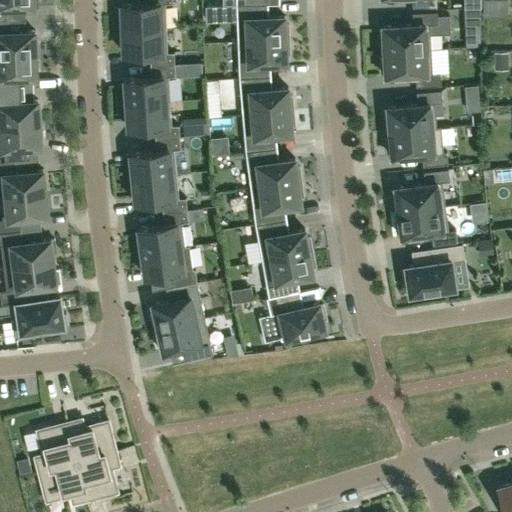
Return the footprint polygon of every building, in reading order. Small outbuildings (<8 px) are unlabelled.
[(6,6),(38,6),(38,0),(0,0),(0,18),(6,19),(6,6)] [(165,16),(165,3),(172,2),(171,0),(147,0),(148,2),(122,3),(123,28),(166,27),(165,16)] [(236,3),(238,40),(288,38),(288,23),(285,23),(284,15),(262,16),(262,3),(236,3)] [(221,4),(206,4),(207,19),(222,19),(221,4)] [(384,43),(384,50),(431,48),(430,33),(450,32),(449,13),(437,14),(437,10),(412,11),(413,23),(383,25),(383,28),(379,28),(380,43),(384,43)] [(479,11),(470,11),(471,42),(479,42),(479,11)] [(0,53),(36,52),(35,29),(6,31),(6,19),(0,18),(0,53)] [(166,52),(166,27),(123,28),(124,53),(145,52),(150,52),(151,64),(174,63),(174,52),(166,52)] [(238,40),(239,77),(265,75),(264,63),(286,62),(286,53),(289,53),(288,38),(238,40)] [(432,72),(431,48),(384,50),(384,57),(380,57),(381,72),(385,72),(385,75),(415,73),(415,74),(416,85),(441,84),(440,72),(432,72)] [(493,50),(493,67),(506,67),(506,50),(493,50)] [(0,53),(0,89),(9,89),(8,77),(37,76),(36,64),(36,52),(0,53)] [(188,75),(202,74),(201,61),(188,62),(188,75)] [(175,75),(174,63),(151,64),(151,76),(125,78),(127,103),(170,100),(168,76),(175,75)] [(242,114),(293,109),(292,94),(288,95),(288,86),(266,88),(265,75),(239,77),(242,114)] [(206,79),(207,98),(220,96),(218,78),(206,79)] [(478,84),(466,85),(467,98),(479,97),(478,84)] [(0,124),(40,122),(38,99),(10,101),(9,89),(0,89),(0,124)] [(389,124),(390,131),(441,126),(441,125),(436,125),(434,102),(442,101),(441,89),(416,91),(417,103),(387,106),(388,109),(384,109),(385,124),(389,124)] [(171,125),(170,109),(170,100),(127,103),(129,127),(154,126),(156,138),(179,136),(179,124),(171,125)] [(490,104),(491,125),(506,125),(505,103),(490,104)] [(293,109),(242,114),(246,150),(271,148),(270,135),(292,133),(291,124),(294,124),(293,109)] [(208,118),(196,119),(197,134),(209,133),(208,118)] [(451,125),(455,163),(486,159),(481,121),(451,125)] [(40,122),(0,124),(0,160),(14,159),(13,147),(41,145),(40,122)] [(443,151),(441,126),(390,131),(390,138),(386,138),(388,153),(392,153),(392,156),(422,153),(423,165),(448,163),(447,150),(443,151)] [(181,148),(179,136),(156,138),(156,146),(157,150),(131,152),(133,177),(176,173),(174,149),(181,148)] [(273,160),(271,148),(246,150),(250,187),(301,180),(299,165),(296,166),(295,157),(287,158),(273,160)] [(0,190),(0,196),(46,191),(43,168),(15,171),(14,159),(0,160),(0,190)] [(397,204),(398,211),(445,205),(442,181),(450,180),(448,167),(423,171),(425,182),(395,186),(395,189),(392,190),(393,204),(397,204)] [(179,197),(176,173),(133,177),(136,202),(162,199),(163,211),(187,209),(186,197),(179,197)] [(255,223),(281,219),(279,207),(287,205),(301,204),(300,195),(303,195),(301,180),(250,187),(255,223)] [(46,191),(0,196),(3,218),(0,218),(0,231),(20,229),(19,217),(48,214),(46,191)] [(459,205),(465,230),(497,222),(490,197),(459,205)] [(448,230),(445,205),(398,211),(399,218),(395,219),(397,233),(401,233),(401,236),(431,232),(433,244),(457,241),(456,229),(448,230)] [(119,226),(143,222),(141,207),(117,211),(119,226)] [(185,245),(181,221),(188,220),(187,209),(163,211),(165,223),(139,227),(142,251),(185,245)] [(283,232),(281,219),(255,223),(262,259),(312,250),(310,236),(306,236),(305,228),(287,231),(283,232)] [(0,244),(1,244),(3,266),(53,260),(52,251),(56,251),(54,238),(51,238),(50,237),(22,241),(20,229),(0,231),(0,244)] [(491,240),(479,242),(481,255),(493,253),(491,240)] [(452,260),(465,258),(463,243),(429,248),(431,261),(405,265),(405,268),(402,268),(404,283),(408,282),(409,294),(417,293),(418,296),(434,294),(434,290),(456,287),(452,260)] [(189,244),(185,245),(142,251),(146,276),(171,272),(173,285),(196,279),(195,268),(193,268),(189,244)] [(262,259),(269,296),(293,291),(294,291),(291,278),(313,274),(311,265),(315,265),(312,250),(262,259)] [(55,268),(53,260),(3,266),(6,289),(0,289),(0,302),(30,299),(28,286),(57,283),(56,282),(60,281),(59,268),(55,268)] [(158,326),(205,316),(196,279),(173,285),(171,285),(174,298),(153,302),(153,305),(150,306),(153,319),(156,318),(158,326)] [(293,291),(269,296),(266,296),(270,313),(275,312),(281,338),(287,337),(309,332),(310,336),(324,333),(323,329),(325,328),(323,318),(326,317),(323,303),(320,304),(319,301),(297,306),(293,291)] [(67,328),(65,312),(62,313),(60,295),(30,299),(0,302),(0,312),(11,312),(14,334),(32,332),(31,329),(51,326),(51,330),(67,328)] [(213,353),(205,316),(158,326),(160,334),(156,335),(159,349),(163,348),(163,351),(185,346),(187,359),(213,353)] [(226,346),(228,356),(239,354),(237,343),(226,346)] [(116,449),(108,419),(91,424),(91,427),(85,429),(82,417),(67,421),(77,460),(116,449)] [(77,460),(67,421),(37,429),(42,446),(44,446),(46,452),(35,455),(39,470),(77,460)] [(118,491),(113,473),(110,474),(109,467),(120,464),(116,449),(77,460),(88,499),(118,491)] [(20,471),(31,468),(27,455),(16,458),(20,471)] [(88,499),(77,460),(39,470),(47,500),(64,496),(63,493),(70,491),(73,502),(88,499)] [(505,511),(511,511),(511,481),(498,485),(505,511)]
